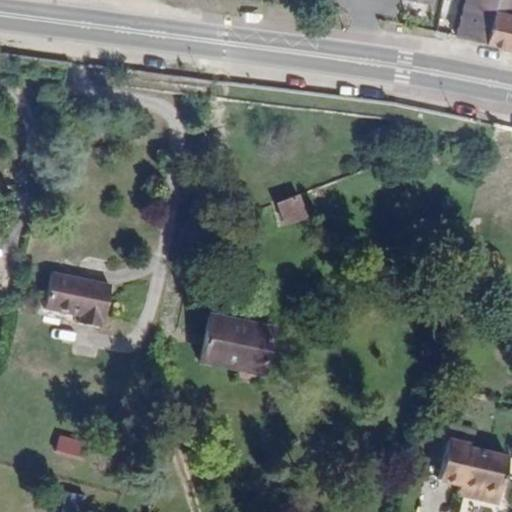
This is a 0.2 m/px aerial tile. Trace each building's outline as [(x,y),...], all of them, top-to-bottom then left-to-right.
[(511,0),(463,0),(454,34),(505,46),(511,16),(511,0)] [(299,215),(292,196),(274,203),(281,222),(299,215)] [(109,284),(51,272),(42,308),(77,315),(75,323),(97,327),(99,320),(101,321),(109,284)] [(269,328),(208,316),(198,362),(234,369),(259,374),(269,328)] [(259,374),(234,369),(231,383),(256,388),(259,374)] [(56,451),(87,458),(90,441),(59,434),(56,451)] [(506,502),(511,479),(511,451),(448,436),(437,484),(506,502)] [(83,511),(86,494),(67,491),(63,511),(83,511)]
